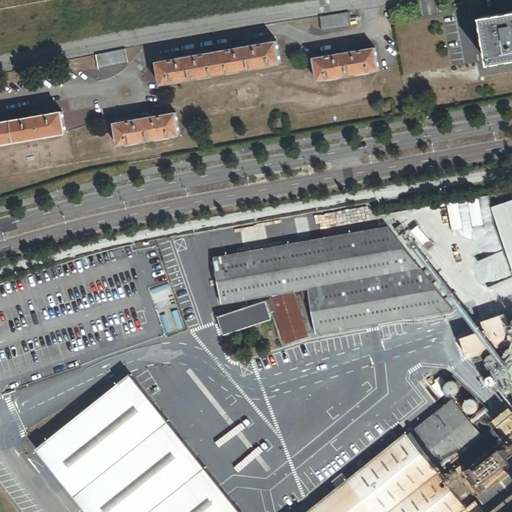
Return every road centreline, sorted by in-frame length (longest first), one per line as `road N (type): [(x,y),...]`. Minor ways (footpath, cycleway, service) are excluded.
road 1 (primary): [(511,121),(175,181),(0,228)]
road 2 (primary): [(0,248),(197,202),(511,146)]
road 3 (unclassified): [(0,63),(360,0)]
